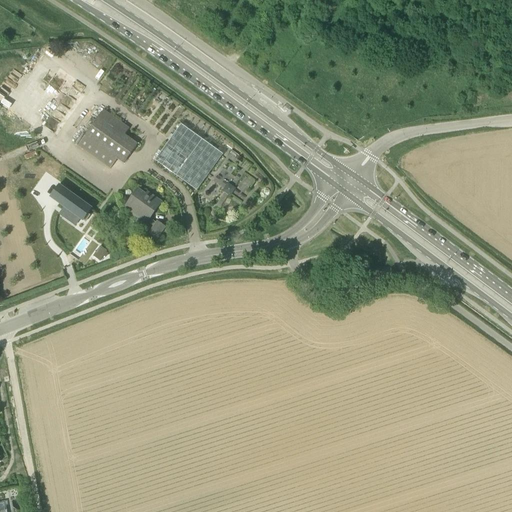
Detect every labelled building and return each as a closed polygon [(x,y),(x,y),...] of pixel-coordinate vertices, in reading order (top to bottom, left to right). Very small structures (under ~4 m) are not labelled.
[(110,169),(117,159),(124,164),(138,144),(125,135),(129,129),(103,110),(78,146),(110,169)] [(40,120),(35,128),(46,135),(51,128),(40,120)] [(221,156),(180,126),(155,161),(197,191),(221,156)] [(58,186),(50,197),(64,207),(80,219),(85,223),(90,216),(88,215),(92,210),(58,186)] [(125,207),(133,213),(154,227),(149,234),(156,239),(165,227),(157,222),(156,223),(150,219),(161,203),(153,197),(151,199),(137,190),(125,207)]
